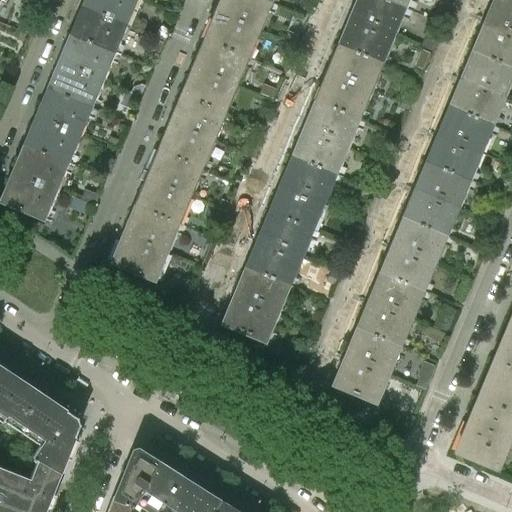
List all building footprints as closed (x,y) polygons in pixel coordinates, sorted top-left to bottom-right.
[(127,25),(137,0),(83,0),(81,6),(127,25)] [(260,31),(272,3),(265,0),(219,0),(214,12),(260,31)] [(395,36),(407,9),(384,0),(355,0),(348,17),(395,36)] [(384,0),(407,9),(410,0),(384,0)] [(511,35),(511,3),(504,0),(492,0),(482,23),(511,35)] [(437,4),(433,16),(442,20),(447,8),(437,4)] [(115,53),(127,25),(81,6),(69,34),(110,51),(115,53)] [(249,59),(260,31),(214,12),(203,40),(243,57),(249,59)] [(384,64),(395,37),(395,36),(348,17),(337,45),(384,64)] [(511,68),(511,35),(482,23),(471,51),(511,68)] [(288,31),(284,39),(294,43),(297,35),(288,31)] [(103,81),(115,53),(110,51),(69,34),(58,62),(103,81)] [(151,39),(149,44),(151,51),(158,53),(162,43),(151,39)] [(237,87),(249,59),(243,57),(203,40),(191,67),(237,87)] [(372,92),(384,64),(337,45),(326,72),(372,92)] [(506,98),(511,83),(511,68),(471,51),(459,78),(506,98)] [(416,58),(413,66),(422,70),(425,62),(416,58)] [(92,108),(103,81),(58,62),(46,89),(92,108)] [(226,115),(237,87),(191,67),(180,95),(226,115)] [(360,120),(372,92),(326,72),(314,100),(360,120)] [(494,125),(506,98),(459,78),(448,106),(494,125)] [(262,84),(258,93),(271,99),(275,89),(262,84)] [(80,136),(92,108),(46,89),(35,117),(80,136)] [(214,143),(226,115),(180,95),(168,124),(214,143)] [(128,96),(122,109),(132,113),(137,100),(128,96)] [(349,148),(360,120),(314,100),(302,128),(349,148)] [(482,154),(494,125),(448,106),(436,135),(482,154)] [(69,164),(80,136),(35,117),(23,145),(69,164)] [(203,170),(214,143),(168,124),(157,150),(203,170)] [(337,175),(349,148),(302,128),(291,155),(337,175)] [(471,181),(482,154),(436,135),(424,162),(471,181)] [(57,191),(69,164),(23,145),(12,172),(57,191)] [(191,197),(203,170),(157,150),(145,178),(191,197)] [(238,152),(233,165),(243,169),(248,157),(238,152)] [(326,203),(337,175),(291,155),(279,184),(326,203)] [(459,209),(471,181),(424,162),(413,190),(459,209)] [(45,220),(57,191),(12,172),(0,199),(0,200),(30,214),(29,216),(37,219),(38,217),(45,220)] [(180,225),(191,197),(145,178),(134,206),(174,223),(180,225)] [(314,231),(326,203),(279,184),(268,211),(308,228),(314,231)] [(448,237),(459,209),(413,190),(401,217),(442,234),(448,237)] [(168,253),(180,225),(174,223),(134,206),(122,234),(168,253)] [(303,258),(314,231),(308,228),(268,211),(256,239),(303,258)] [(348,216),(345,225),(355,230),(359,220),(348,216)] [(436,265),(448,237),(442,234),(401,217),(390,246),(436,265)] [(156,281),(168,253),(122,234),(110,262),(141,275),(140,277),(148,280),(149,278),(156,281)] [(291,286),(303,258),(256,239),(244,267),(291,286)] [(425,292),(436,265),(390,246),(378,273),(425,292)] [(279,315),(291,286),(244,267),(233,294),(279,315)] [(413,321),(425,292),(378,273),(366,301),(413,321)] [(268,342),(279,315),(233,294),(221,323),(252,336),(251,338),(259,341),(260,339),(268,342)] [(402,347),(413,321),(366,301),(355,327),(402,347)] [(511,395),(511,313),(482,383),(511,395)] [(390,376),(402,347),(355,327),(343,356),(390,376)] [(378,404),(390,376),(343,356),(332,384),(361,396),(360,399),(370,403),(371,400),(378,404)] [(0,422),(0,423),(2,421),(26,385),(7,372),(0,382),(0,422)] [(494,468),(511,424),(511,395),(482,383),(453,451),(494,468)] [(20,433),(44,397),(26,385),(2,421),(20,433)] [(39,446),(63,410),(44,397),(20,433),(38,446),(39,446)] [(58,474),(71,440),(77,426),(75,418),(63,410),(39,446),(38,446),(30,458),(35,461),(58,474)] [(133,504),(158,464),(138,451),(130,454),(112,498),(130,506),(131,504),(133,504)] [(42,511),(49,494),(58,474),(35,461),(28,479),(35,482),(23,511),(42,511)] [(151,511),(157,511),(179,478),(158,464),(133,504),(142,510),(144,507),(151,511)] [(0,511),(23,511),(35,482),(28,479),(0,468),(0,511)] [(185,511),(200,491),(179,478),(157,511),(185,511)] [(214,511),(220,503),(200,491),(185,511),(214,511)] [(127,511),(130,506),(112,498),(106,511),(127,511)] [(233,511),(220,503),(214,511),(233,511)]
